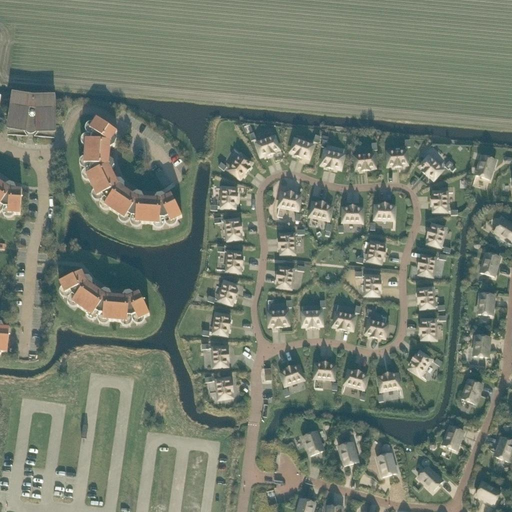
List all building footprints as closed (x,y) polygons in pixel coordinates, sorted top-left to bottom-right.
[(54,98),(33,99),(14,95),(8,129),(29,132),(33,133),(54,132),(54,98)] [(114,138),(117,134),(96,120),(89,130),(95,134),(92,137),(92,141),(86,141),(84,165),(90,166),(90,170),(92,173),(86,176),(97,198),(102,196),(104,199),(108,202),(104,207),(125,221),(128,215),(132,218),(136,218),(135,224),(160,226),(160,220),(164,220),(168,218),(171,224),(182,218),(171,196),(166,198),(162,196),(157,196),(154,200),(144,200),(142,195),(137,194),(133,196),(124,190),(124,185),(121,181),(116,181),(112,172),(114,168),(113,163),(109,160),(110,150),(115,147),(116,143),(114,138)] [(267,157),(274,155),(274,153),(279,151),(274,139),(257,145),(261,157),(266,155),(267,157)] [(308,160),(313,147),(295,141),(291,153),(296,155),(295,157),(303,160),(303,158),(308,160)] [(340,170),(343,157),(325,153),(322,166),(327,167),(327,169),(334,171),(335,169),(340,170)] [(402,168),(401,166),(407,166),(406,153),(387,154),(388,167),(394,167),(394,169),(402,168)] [(245,176),(250,170),(248,169),(251,164),(241,156),(230,171),(240,179),(243,175),(245,176)] [(370,172),(369,170),(375,169),(373,156),(355,158),(356,171),(361,170),(362,172),(370,172)] [(489,181),(495,162),(482,158),(476,177),(489,181)] [(433,181),(442,171),(428,159),(420,168),(424,172),(422,173),(428,179),(429,177),(433,181)] [(5,187),(0,183),(0,207),(1,206),(4,209),(8,209),(8,215),(20,216),(22,191),(17,191),(15,186),(10,185),(5,187)] [(237,204),(237,196),(235,196),(236,190),(223,190),(222,208),(234,209),(235,204),(237,204)] [(295,198),(295,196),(287,194),(287,196),(281,195),(279,208),(298,211),(300,199),(295,198)] [(446,214),(446,195),(434,195),(433,200),(431,200),(431,208),(433,208),(433,213),(446,214)] [(326,208),(326,206),(319,204),(318,206),(313,205),(310,217),(328,222),(331,209),(326,208)] [(389,208),(389,207),(381,206),(381,208),(375,208),(375,221),(394,222),(394,209),(389,208)] [(356,211),(356,209),(349,209),(348,211),(343,210),(343,223),(362,224),(362,211),(356,211)] [(239,226),(238,221),(225,223),(228,242),(241,240),(240,234),(242,234),(241,226),(239,226)] [(511,244),(511,243),(511,228),(502,222),(495,234),(511,244)] [(440,248),(445,230),(433,227),(431,232),(429,231),(427,239),(429,240),(428,245),(440,248)] [(281,255),(294,255),(294,236),(281,236),(281,242),(279,242),(279,250),(281,250),(281,255)] [(383,260),(385,252),(383,251),(384,246),(371,243),(368,262),(380,265),(381,259),(383,260)] [(242,268),(243,260),(241,260),(241,254),(228,253),(227,272),(240,273),(240,268),(242,268)] [(500,259),(494,258),(486,255),(481,275),(494,278),(500,259)] [(432,278),(435,259),(422,257),(421,263),(420,262),(418,270),(420,270),(419,276),(432,278)] [(278,288),(291,290),(293,271),(280,269),(280,275),(278,274),(277,282),(279,283),(278,288)] [(89,279),(84,278),(82,273),(60,284),(65,295),(70,293),(72,296),(76,299),(72,304),(92,318),(96,313),(99,315),(103,316),(103,322),(127,324),(128,318),(132,318),(136,316),(138,322),(150,316),(139,294),(134,296),(130,293),(125,294),(122,298),(112,297),(110,293),(105,291),(101,293),(92,287),(93,282),(89,279)] [(380,292),(381,284),(379,284),(379,278),(366,278),(365,297),(378,297),(379,292),(380,292)] [(235,301),(237,294),(235,293),(237,288),(225,284),(219,302),(231,306),(233,300),(235,301)] [(434,309),(432,290),(419,291),(419,297),(417,297),(418,305),(420,304),(421,310),(434,309)] [(492,317),(494,297),(480,296),(478,316),(492,317)] [(283,329),(283,327),(288,326),(288,313),(269,314),(269,327),(275,327),(275,329),(283,329)] [(316,329),(316,327),(322,327),(321,314),(302,314),(303,327),(308,327),(309,329),(316,329)] [(352,331),(355,318),(336,315),(334,327),(339,328),(339,330),(346,332),(347,330),(352,331)] [(229,331),(230,323),(228,323),(229,318),(216,316),(214,334),(226,336),(227,331),(229,331)] [(0,352),(7,353),(10,329),(4,328),(2,324),(0,322),(0,352)] [(435,341),(435,322),(422,322),(422,327),(420,327),(420,335),(422,335),(422,341),(435,341)] [(384,339),(387,327),(369,323),(366,335),(371,336),(371,338),(379,340),(379,338),(384,339)] [(488,359),(490,339),(476,338),(474,358),(488,359)] [(226,354),(226,349),(213,350),(214,368),(227,367),(227,362),(229,362),(228,354),(226,354)] [(431,361),(420,354),(417,359),(415,358),(411,364),(413,365),(410,370),(420,377),(431,361)] [(437,360),(434,364),(440,368),(443,364),(437,360)] [(329,367),(329,365),(321,365),(321,367),(316,366),(315,379),(334,381),(335,368),(329,367)] [(294,370),(293,368),(285,371),(286,373),(281,375),(285,387),(303,381),(299,368),(294,370)] [(362,375),(354,373),(354,375),(348,373),(345,385),(363,390),(367,378),(361,377),(362,375)] [(392,377),(391,375),(384,377),(384,379),(378,380),(381,392),(399,389),(397,376),(392,377)] [(232,385),(230,385),(229,380),(216,382),(219,401),(232,399),(231,393),(233,393),(232,385)] [(475,406),(482,387),(469,382),(462,400),(475,406)] [(456,452),(463,434),(450,428),(443,447),(456,452)] [(310,458),(323,453),(316,434),(303,439),(310,458)] [(508,463),(511,451),(511,443),(502,439),(494,458),(508,463)] [(344,468),(358,464),(352,445),(339,449),(344,468)] [(382,479),(396,475),(391,456),(377,460),(382,479)] [(433,493),(442,483),(428,469),(418,479),(433,493)] [(494,506),(500,494),(483,484),(476,497),(494,506)] [(312,511),(315,505),(301,501),(298,511),(312,511)]
